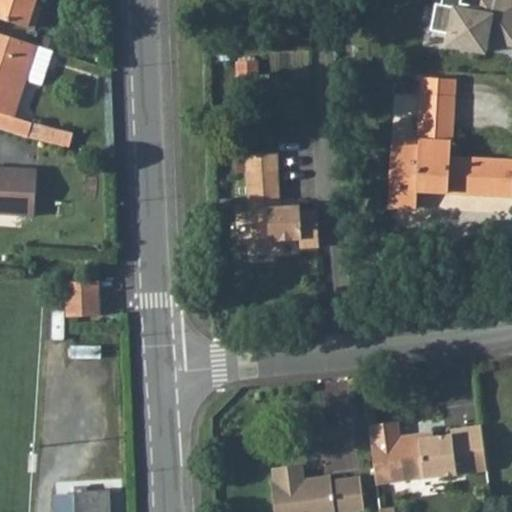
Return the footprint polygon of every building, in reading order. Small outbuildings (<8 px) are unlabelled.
[(0,0),(0,13),(36,26),(42,2),(38,1),(38,0),(0,0)] [(457,3),(464,4),(464,0),(444,0),(444,3),(440,2),(434,29),(451,33),(457,3)] [(457,4),(448,46),(490,54),(492,42),(511,46),(511,0),(485,0),(484,9),(457,4)] [(0,108),(14,113),(28,70),(45,75),(54,46),(0,28),(0,108)] [(263,79),(262,59),(239,61),(241,81),(263,79)] [(425,80),(425,95),(458,96),(458,82),(440,80),(425,80)] [(395,167),(394,209),(422,209),(423,191),(511,193),(511,157),(457,156),(458,96),(425,95),(423,141),(396,141),(395,167)] [(0,124),(28,134),(33,120),(14,113),(0,108),(0,124)] [(283,152),(249,154),(250,170),(284,167),(283,152)] [(0,165),(0,224),(19,225),(19,213),(34,213),(35,167),(0,165)] [(285,168),(250,171),(254,210),(256,210),(258,248),(276,248),(276,240),(303,239),(304,247),(327,247),(325,211),(289,213),(285,168)] [(99,262),(85,262),(85,280),(100,280),(99,262)] [(100,283),(69,284),(70,317),(101,317),(100,283)] [(403,449),(374,451),(378,482),(487,472),(482,427),(453,428),(453,434),(424,437),(418,432),(402,434),(403,449)] [(276,485),(273,486),(275,511),(338,511),(339,511),(365,508),(362,479),(336,482),(335,478),(307,481),(305,468),(275,470),(276,485)] [(110,511),(110,487),(77,488),(77,511),(110,511)] [(77,511),(77,488),(57,489),(57,511),(77,511)]
